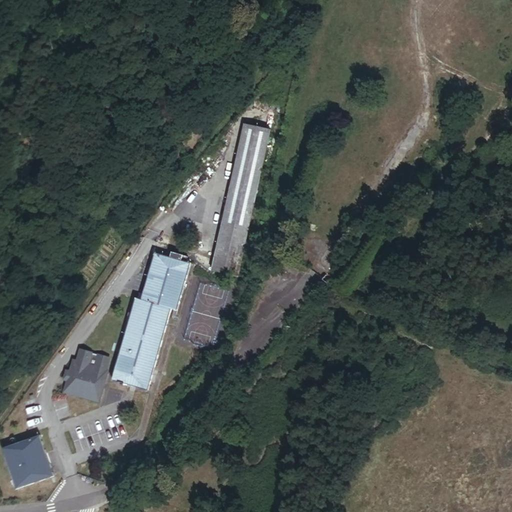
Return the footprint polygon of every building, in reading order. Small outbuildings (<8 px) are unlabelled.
[(238,279),(279,136),(253,128),(212,272),(238,279)] [(240,136),(237,133),(214,161),(217,163),(240,136)] [(106,378),(138,391),(169,311),(175,314),(193,265),(160,253),(142,302),(136,300),(106,378)] [(323,278),(329,282),(333,277),(328,272),(323,278)] [(156,373),(168,377),(177,350),(165,346),(156,373)] [(54,395),(88,405),(98,373),(95,372),(98,361),(87,357),(84,369),(77,367),(80,356),(70,352),(66,364),(63,363),(60,376),(56,375),(54,382),(58,383),(54,395)] [(0,490),(34,485),(27,443),(0,447),(0,490)]
